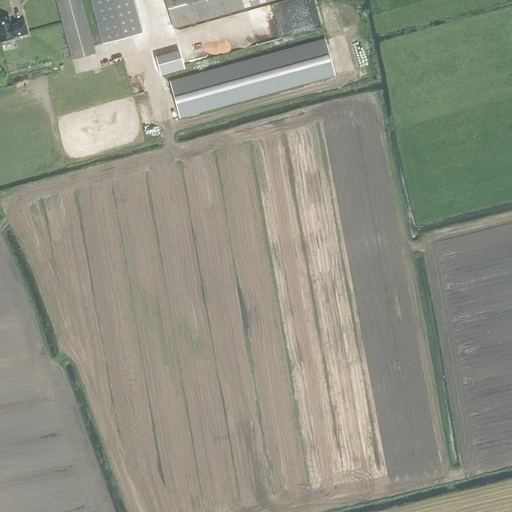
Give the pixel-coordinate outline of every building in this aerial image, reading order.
[(55,0),(72,60),(95,53),(80,0),(91,0),(103,43),(142,32),(132,0),(55,0)] [(165,0),(174,28),(275,0),(165,0)] [(0,19),(0,42),(15,38),(14,38),(28,34),(24,20),(11,24),(9,17),(0,19)] [(176,40),(153,47),(156,60),(180,54),(176,40)] [(334,74),(325,41),(170,83),(179,116),(334,74)]
